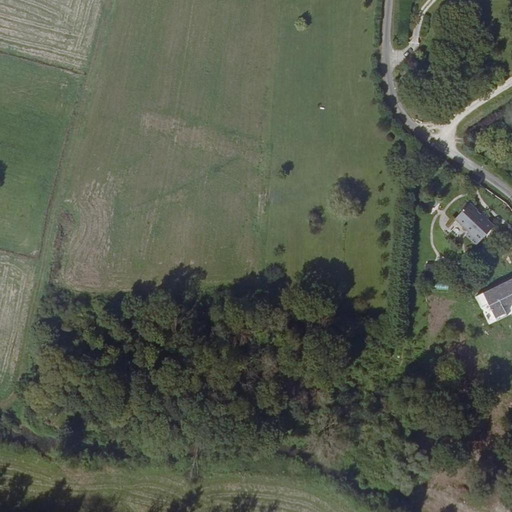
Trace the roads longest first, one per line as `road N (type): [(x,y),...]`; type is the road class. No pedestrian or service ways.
road 1 (track): [(0,409),(114,0)]
road 2 (track): [(0,412),(132,511)]
road 3 (residential): [(387,0),(385,70),(399,114),(428,141)]
